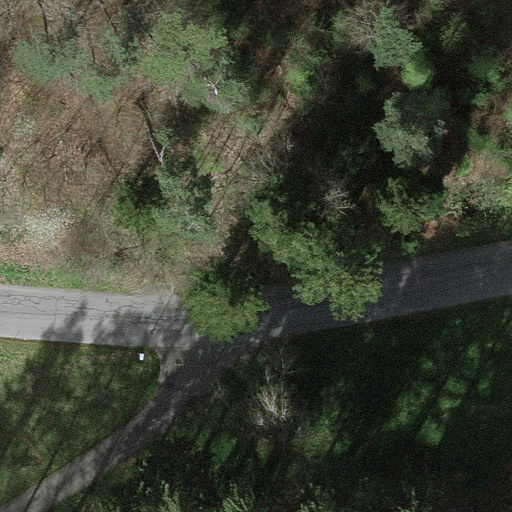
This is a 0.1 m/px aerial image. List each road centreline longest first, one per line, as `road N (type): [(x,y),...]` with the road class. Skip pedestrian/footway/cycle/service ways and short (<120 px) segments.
road 1 (unclassified): [(0,308),(97,316),(257,313),(511,266)]
road 2 (track): [(257,313),(78,478),(22,511)]
